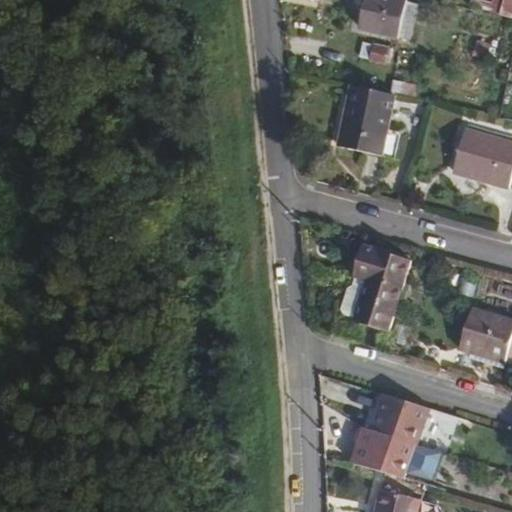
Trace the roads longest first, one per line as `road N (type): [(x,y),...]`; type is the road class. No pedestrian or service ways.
road 1 (residential): [(281,193),(511,254)]
road 2 (residential): [(297,347),(511,413)]
road 3 (residential): [(281,193),(254,0)]
road 4 (residential): [(304,511),(297,347)]
road 5 (residential): [(297,347),(281,193)]
